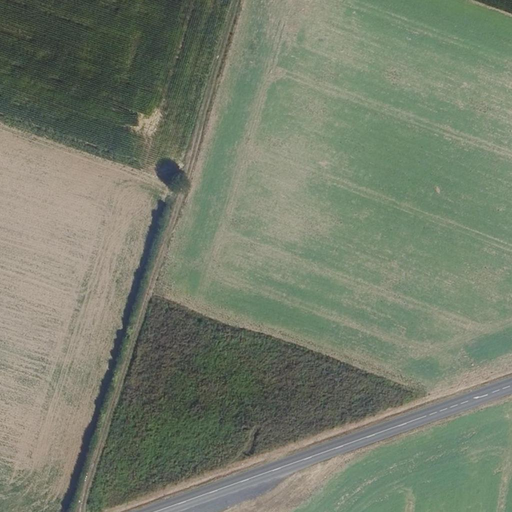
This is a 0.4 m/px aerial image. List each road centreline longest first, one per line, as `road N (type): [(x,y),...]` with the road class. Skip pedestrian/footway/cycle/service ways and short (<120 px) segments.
road 1 (track): [(80,511),(239,0)]
road 2 (secondary): [(152,511),(511,384)]
